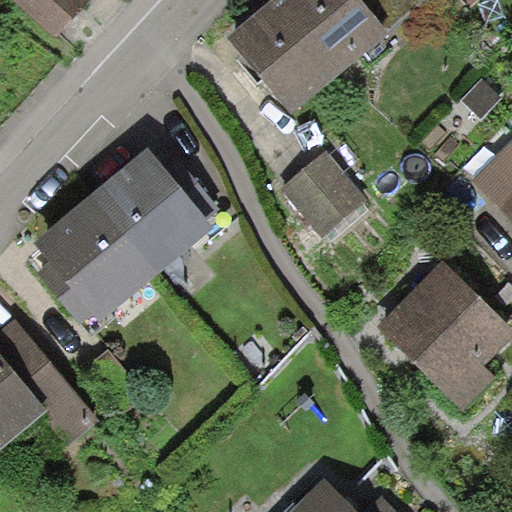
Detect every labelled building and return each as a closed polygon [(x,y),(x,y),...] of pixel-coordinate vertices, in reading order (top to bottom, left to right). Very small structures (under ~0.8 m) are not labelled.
[(14,0),(55,34),(83,0),(14,0)] [(342,72),(280,0),(274,0),(229,38),(294,114),(342,72)] [(280,0),(342,72),(389,33),(361,0),(280,0)] [(361,0),(389,33),(424,0),(361,0)] [(484,78),(464,99),(483,117),(503,97),(484,78)] [(511,140),(472,179),(511,219),(511,140)] [(328,149),(280,188),(322,238),(370,199),(328,149)] [(91,198),(157,277),(215,229),(211,223),(221,215),(183,169),(172,178),(149,150),(91,198)] [(157,277),(91,198),(36,243),(41,250),(34,256),(45,269),(39,274),(82,325),(98,312),(105,321),(157,277)] [(464,413),(500,377),(488,365),(511,340),(511,328),(443,261),(377,329),(464,413)] [(0,449),(40,416),(68,450),(101,423),(16,319),(0,331),(0,449)] [(108,350),(86,368),(119,406),(141,388),(108,350)] [(358,511),(325,478),(290,511),(399,511),(383,494),(364,511),(358,511)]
